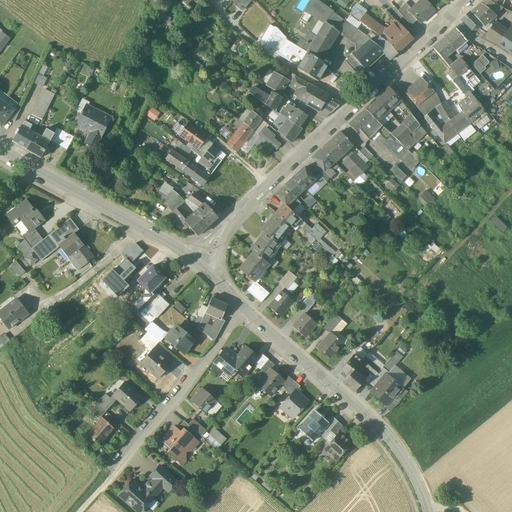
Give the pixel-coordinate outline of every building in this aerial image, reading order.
[(184,0),(180,5),(187,11),(191,7),(188,4),(191,0),(184,0)] [(237,0),(234,4),(244,12),(253,0),(237,0)] [(319,3),(315,0),(312,0),(308,7),(314,11),(319,3)] [(422,0),(412,10),(410,13),(418,21),(421,24),(435,11),(424,0),(422,0)] [(488,0),(485,0),(471,13),(480,23),(483,26),(489,22),(496,15),(502,8),(501,8),(493,4),(488,0)] [(412,10),(406,4),(397,11),(411,27),(418,21),(410,13),(412,10)] [(314,11),(308,7),(305,11),(311,15),(314,11)] [(311,15),(305,11),(300,20),(306,24),(311,15)] [(479,23),(469,12),(461,20),(471,31),(476,31),(478,29),(479,28),(479,23)] [(345,21),(333,13),(326,23),(329,26),(330,25),(334,28),(333,29),(338,33),(345,21)] [(374,22),(364,15),(362,17),(359,22),(370,29),(374,22)] [(306,24),(300,20),(297,25),(303,29),(306,24)] [(357,30),(345,21),(338,33),(350,41),(357,30)] [(382,31),(377,27),(379,26),(374,22),(370,29),(371,31),(379,36),(387,30),(384,28),(382,31)] [(387,30),(379,36),(388,43),(395,51),(397,53),(413,39),(398,22),(387,30)] [(489,22),(483,26),(480,23),(479,23),(479,28),(478,29),(485,34),(493,25),(489,22)] [(315,41),(314,41),(328,49),(338,33),(333,29),(334,28),(330,25),(329,26),(326,23),(317,37),(315,41)] [(506,33),(494,23),(493,25),(485,34),(499,44),(506,33)] [(511,25),(507,33),(506,33),(499,44),(511,52),(511,25)] [(277,29),(270,42),(267,40),(262,48),(275,55),(276,54),(278,55),(287,41),(287,40),(277,29)] [(357,30),(350,41),(355,45),(362,34),(363,34),(357,30)] [(465,42),(454,30),(445,39),(455,50),(464,42),(465,42)] [(379,36),(371,31),(367,37),(362,34),(355,45),(356,52),(345,62),(355,73),(358,70),(362,74),(379,59),(377,56),(382,52),(388,58),(395,51),(388,43),(379,36)] [(0,36),(0,52),(10,40),(2,33),(0,36)] [(315,41),(307,36),(304,41),(304,42),(307,44),(311,46),(314,41),(315,41)] [(455,50),(445,39),(433,49),(443,61),(447,58),(455,51),(455,50)] [(307,44),(304,42),(304,41),(301,40),(297,47),(301,50),(307,53),(311,46),(307,44)] [(301,50),(287,41),(278,55),(289,62),(292,55),(296,58),(301,50)] [(328,49),(314,41),(311,46),(307,53),(320,61),(328,49)] [(455,50),(455,51),(458,55),(468,46),(464,42),(455,50)] [(307,53),(301,50),(296,58),(302,61),(297,69),(318,82),(328,65),(320,61),(307,53)] [(489,63),(482,56),(477,61),(484,68),(489,63)] [(182,63),(174,58),(172,62),(179,67),(182,63)] [(453,66),(447,58),(443,61),(450,69),(453,66)] [(473,75),(461,60),(453,66),(450,69),(456,76),(463,84),(473,75)] [(484,68),(477,61),(472,65),(480,74),(486,69),(484,68)] [(275,73),(266,86),(275,91),(279,85),(283,78),(275,73)] [(42,76),(38,74),(33,83),(38,85),(42,76)] [(473,75),(463,84),(469,92),(470,92),(481,84),(473,75)] [(42,76),(38,85),(43,87),(47,79),(42,76)] [(469,92),(463,84),(456,76),(452,80),(472,105),(476,101),(470,92),(469,92)] [(314,89),(295,78),(290,85),(297,89),(294,95),(306,103),(314,89)] [(421,78),(404,93),(417,107),(433,93),(421,78)] [(283,88),(279,85),(275,91),(280,94),(283,88)] [(269,97),(262,93),(261,95),(257,92),(258,90),(253,87),(249,93),(265,105),(269,97)] [(400,100),(389,88),(377,99),(389,111),(392,108),(400,100)] [(45,89),(32,116),(42,121),(55,94),(45,89)] [(327,96),(314,89),(306,103),(319,110),(324,102),(327,96)] [(282,98),(272,93),(269,97),(265,105),(274,111),(282,98)] [(341,104),(327,96),(324,102),(336,109),(341,104)] [(377,99),(365,110),(373,118),(377,121),(383,116),(388,111),(389,111),(377,99)] [(472,105),(463,112),(471,123),(485,112),(476,101),(472,105)] [(336,109),(324,102),(319,110),(317,113),(326,118),(336,109)] [(450,122),(455,118),(445,102),(440,105),(441,107),(450,122)] [(3,103),(0,106),(0,127),(1,128),(8,118),(13,111),(3,103)] [(403,104),(399,108),(403,114),(408,110),(403,104)] [(296,110),(287,105),(283,110),(292,117),(296,110)] [(111,119),(86,106),(83,112),(81,111),(80,113),(82,114),(78,121),(93,128),(85,144),(95,149),(101,137),(102,138),(111,119)] [(156,121),(161,113),(151,106),(145,114),(156,121)] [(450,122),(441,107),(439,108),(440,110),(437,112),(444,122),(445,122),(447,125),(448,123),(450,122)] [(13,111),(8,118),(14,122),(20,111),(15,108),(13,111)] [(292,117),(283,110),(283,109),(280,114),(288,120),(289,121),(292,117)] [(306,116),(296,109),(296,110),(292,117),(289,121),(299,128),(299,127),(306,116)] [(365,110),(348,125),(356,133),(373,118),(365,110)] [(388,111),(383,116),(389,121),(393,117),(392,116),(388,111)] [(252,112),(243,124),(253,131),(261,119),(252,112)] [(485,112),(471,123),(473,126),(487,115),(485,112)] [(440,126),(430,113),(424,118),(436,133),(442,128),(440,126)] [(450,122),(448,123),(457,134),(469,124),(461,113),(455,118),(450,122)] [(288,120),(280,114),(274,122),(277,125),(276,125),(278,126),(281,128),(288,120)] [(412,115),(403,124),(411,133),(416,129),(420,125),(412,115)] [(486,115),(473,126),(477,131),(490,121),(486,115)] [(383,116),(377,121),(383,127),(389,121),(383,116)] [(373,118),(356,133),(365,143),(372,138),(383,127),(377,121),(373,118)] [(261,119),(253,131),(258,134),(258,135),(265,128),(267,125),(261,119)] [(289,121),(288,120),(281,128),(278,132),(292,143),(301,129),(299,127),(299,128),(289,121)] [(32,125),(25,121),(22,127),(29,131),(32,125)] [(442,128),(436,133),(445,144),(457,134),(448,123),(447,125),(445,122),(440,126),(442,128)] [(202,134),(188,124),(180,136),(198,149),(206,137),(201,134),(202,134)] [(253,131),(243,124),(234,136),(244,143),(253,131)] [(397,130),(391,135),(395,139),(400,144),(411,133),(403,124),(397,130)] [(469,124),(457,134),(462,141),(475,131),(469,124)] [(425,131),(420,125),(416,129),(421,135),(425,131)] [(22,127),(20,130),(18,129),(15,134),(17,135),(13,142),(26,150),(35,134),(29,131),(22,127)] [(391,135),(383,127),(372,138),(375,141),(378,139),(383,144),(391,135)] [(64,132),(57,128),(50,140),(58,144),(62,136),(64,132)] [(275,137),(265,128),(258,135),(260,136),(277,150),(281,146),(273,140),(275,137)] [(400,144),(407,150),(416,141),(421,135),(416,129),(411,133),(400,144)] [(253,131),(244,143),(234,136),(227,145),(237,152),(239,149),(247,154),(251,148),(249,146),(252,143),(254,144),(260,136),(258,135),(258,134),(253,131)] [(74,137),(64,132),(62,136),(58,144),(67,149),(74,137)] [(352,146),(340,132),(332,140),(344,154),(348,150),(352,146)] [(35,134),(26,150),(40,158),(49,142),(35,134)] [(391,135),(383,144),(387,147),(395,139),(391,135)] [(395,139),(387,147),(398,158),(400,157),(404,160),(410,154),(407,150),(400,144),(395,139)] [(344,154),(332,140),(321,149),(334,163),(340,158),(344,154)] [(188,149),(181,144),(177,150),(184,155),(188,149)] [(462,163),(447,145),(440,149),(455,168),(462,163)] [(211,147),(202,157),(204,158),(209,163),(211,161),(218,153),(211,147)] [(373,157),(364,148),(359,152),(368,161),(373,157)] [(334,163),(321,149),(312,158),(321,169),(324,172),(329,167),(334,163)] [(353,154),(348,150),(344,154),(348,158),(353,154)] [(455,168),(441,150),(436,154),(450,172),(455,168)] [(188,162),(171,151),(165,159),(176,167),(175,169),(180,173),(182,170),(188,162)] [(162,155),(156,152),(153,156),(158,160),(162,155)] [(348,158),(344,154),(340,158),(344,162),(348,158)] [(360,160),(353,154),(348,158),(355,165),(360,160)] [(404,160),(403,161),(407,165),(414,157),(410,154),(404,160)] [(204,158),(200,163),(208,170),(214,163),(211,161),(209,163),(204,158)] [(344,162),(344,163),(350,169),(355,165),(348,158),(344,162)] [(368,168),(360,160),(355,165),(363,173),(368,168)] [(209,178),(188,162),(182,170),(203,185),(205,183),(209,178)] [(363,173),(355,165),(350,169),(352,171),(352,170),(359,177),(363,173)] [(391,172),(404,181),(408,175),(395,166),(391,172)] [(334,172),(329,167),(324,172),(329,177),(329,176),(334,172)] [(315,180),(304,168),(294,177),(305,190),(315,180)] [(324,172),(321,169),(317,173),(319,176),(326,183),(331,178),(329,176),(329,177),(324,172)] [(356,179),(349,172),(346,175),(354,182),(356,179)] [(305,190),(294,177),(284,186),(295,199),(305,190)] [(386,184),(394,192),(400,186),(392,178),(386,184)] [(295,199),(284,186),(275,195),(290,212),(291,212),(300,204),(295,199)] [(167,195),(161,201),(168,206),(175,199),(179,195),(172,190),(167,195)] [(419,199),(428,208),(436,199),(427,190),(419,199)] [(160,191),(156,198),(161,201),(167,195),(160,191)] [(207,202),(194,193),(187,200),(200,208),(205,204),(212,211),(213,209),(207,202)] [(319,203),(311,195),(305,201),(313,209),(319,203)] [(179,196),(175,199),(180,204),(181,206),(185,202),(179,196)] [(168,206),(167,207),(171,212),(180,204),(175,199),(168,206)] [(33,208),(27,200),(6,215),(13,224),(20,219),(30,231),(30,232),(35,228),(36,228),(38,226),(37,226),(45,219),(41,214),(37,217),(32,209),(33,208)] [(212,211),(205,204),(200,208),(195,213),(207,227),(217,218),(212,211)] [(300,204),(291,212),(296,216),(305,209),(300,204)] [(283,205),(276,213),(291,226),(295,230),(302,222),(291,212),(290,212),(283,205)] [(189,218),(179,207),(173,213),(184,226),(185,226),(186,224),(184,222),(189,218)] [(189,218),(184,222),(186,224),(197,236),(207,227),(195,213),(189,218)] [(291,226),(276,213),(261,231),(264,233),(277,243),(291,226)] [(491,224),(504,232),(508,224),(496,217),(491,224)] [(70,219),(58,228),(66,239),(74,233),(75,234),(79,230),(70,219)] [(35,228),(30,232),(30,231),(23,237),(26,241),(20,247),(26,254),(32,248),(44,239),(36,228),(35,228)] [(58,228),(50,234),(58,245),(66,239),(58,228)] [(66,239),(58,245),(60,247),(68,258),(84,245),(75,234),(74,233),(66,239)] [(277,243),(264,233),(250,250),(253,252),(265,262),(279,246),(277,243)] [(44,239),(32,248),(42,261),(60,247),(58,245),(50,234),(44,239)] [(309,234),(305,239),(311,244),(315,240),(309,234)] [(127,259),(131,264),(144,252),(136,244),(122,254),(127,259)] [(68,258),(78,271),(95,258),(84,245),(68,258)] [(253,252),(239,269),(254,282),(255,282),(268,265),(265,262),(253,252)] [(32,254),(26,259),(31,265),(37,260),(32,254)] [(333,258),(328,264),(332,267),(337,262),(333,258)] [(114,271),(124,281),(136,269),(131,264),(127,259),(114,271)] [(18,261),(12,266),(21,277),(27,272),(18,261)] [(165,277),(153,265),(139,280),(146,288),(150,292),(153,289),(156,291),(163,284),(161,281),(165,277)] [(112,270),(101,281),(118,298),(129,287),(124,281),(114,271),(112,270)] [(288,271),(278,283),(287,290),(297,278),(288,271)] [(254,282),(247,291),(252,295),(260,286),(255,282),(254,282)] [(260,286),(252,295),(257,299),(264,290),(260,286)] [(156,291),(153,289),(150,292),(146,288),(144,290),(146,293),(145,294),(152,301),(158,295),(158,294),(156,291)] [(264,290),(257,299),(261,303),(269,294),(264,290)] [(294,302),(283,293),(276,300),(275,299),(268,307),(280,318),(294,302)] [(145,294),(132,306),(139,314),(145,308),(152,301),(145,294)] [(168,304),(158,295),(152,301),(145,308),(156,318),(168,304)] [(13,296),(0,306),(0,311),(15,300),(13,296)] [(308,298),(300,307),(307,313),(314,303),(308,298)] [(227,306),(212,299),(205,313),(210,315),(216,318),(221,320),(227,306)] [(15,300),(0,311),(0,316),(10,329),(28,315),(16,300),(15,300)] [(202,306),(198,316),(203,318),(207,308),(202,306)] [(210,315),(205,313),(203,318),(200,324),(206,327),(207,325),(210,318),(210,315)] [(305,314),(293,328),(305,338),(317,324),(305,314)] [(335,315),(323,329),(329,334),(341,320),(335,315)] [(221,320),(216,318),(213,325),(221,329),(225,322),(221,320)] [(329,334),(317,349),(330,359),(342,344),(345,346),(348,342),(339,334),(347,325),(341,320),(329,334)] [(166,336),(150,323),(144,330),(147,333),(157,340),(160,343),(166,336)] [(212,328),(207,325),(206,327),(200,324),(198,329),(214,342),(219,332),(212,328)] [(194,341),(177,327),(166,340),(184,354),(194,341)] [(147,333),(141,341),(150,348),(157,340),(147,333)] [(0,348),(11,340),(6,334),(0,338),(0,348)] [(361,338),(351,349),(356,353),(366,342),(361,338)] [(258,359),(245,347),(233,361),(229,366),(234,370),(243,378),(254,365),(259,359),(258,359)] [(167,359),(158,351),(157,352),(153,349),(140,364),(158,380),(171,364),(166,360),(167,359)] [(224,351),(213,363),(214,364),(224,372),(229,376),(234,370),(229,366),(233,361),(229,358),(231,356),(224,351)] [(262,354),(258,359),(259,359),(254,365),(260,370),(269,360),(262,354)] [(354,355),(346,364),(345,364),(338,373),(345,379),(354,370),(359,364),(361,361),(354,355)] [(380,370),(365,357),(361,361),(359,364),(364,368),(371,374),(374,377),(380,370)] [(391,357),(383,367),(389,373),(398,363),(391,357)] [(269,360),(260,370),(266,375),(270,370),(274,365),(269,360)] [(224,372),(214,364),(210,369),(220,378),(224,372)] [(364,368),(359,364),(354,370),(359,375),(364,368)] [(284,380),(275,372),(274,373),(270,370),(266,375),(257,385),(253,389),(261,397),(265,392),(266,391),(272,396),(280,385),(284,380)] [(354,370),(345,379),(343,383),(354,393),(365,380),(359,375),(354,370)] [(365,380),(369,384),(374,377),(371,374),(365,380)] [(404,389),(386,374),(371,393),(386,405),(386,406),(393,398),(395,395),(397,397),(404,389)] [(287,376),(284,380),(280,385),(286,390),(293,381),(287,376)] [(286,390),(285,391),(291,396),(295,392),(300,387),(293,381),(286,390)] [(125,382),(114,395),(118,398),(131,410),(142,397),(125,382)] [(216,401),(202,389),(191,401),(205,413),(216,401)] [(291,396),(282,406),(286,410),(285,411),(293,418),(307,402),(301,397),(300,398),(295,394),(296,393),(295,392),(291,396)] [(114,395),(111,398),(106,393),(102,398),(111,406),(118,398),(114,395)] [(111,406),(102,398),(96,405),(105,413),(111,406)] [(399,404),(393,398),(386,406),(386,405),(384,408),(389,412),(399,404)] [(105,413),(96,405),(92,410),(101,417),(105,413)] [(327,422),(315,411),(298,430),(304,435),(306,437),(312,442),(319,434),(328,423),(327,422)] [(328,423),(319,434),(323,438),(330,431),(338,422),(332,417),(327,422),(328,423)] [(102,418),(87,435),(93,440),(94,441),(100,446),(114,429),(102,418)] [(201,428),(193,420),(188,425),(196,432),(197,433),(201,428)] [(188,425),(184,421),(176,430),(179,432),(179,431),(186,437),(188,433),(192,437),(196,432),(188,425)] [(338,422),(330,431),(335,435),(343,427),(338,422)] [(218,450),(226,440),(214,430),(205,440),(218,450)] [(186,437),(179,431),(179,432),(176,435),(172,435),(169,432),(166,436),(167,437),(163,442),(170,449),(167,452),(176,461),(178,459),(185,458),(184,451),(191,451),(191,442),(194,438),(192,437),(188,433),(186,437)] [(330,431),(323,438),(330,444),(336,437),(335,435),(330,431)] [(351,443),(340,433),(336,437),(330,444),(324,450),(336,460),(351,443)] [(176,482),(159,467),(151,476),(154,479),(163,488),(163,487),(168,491),(176,482)] [(154,479),(150,483),(148,483),(146,485),(146,488),(143,491),(132,480),(118,496),(137,511),(141,511),(163,488),(154,479)]
